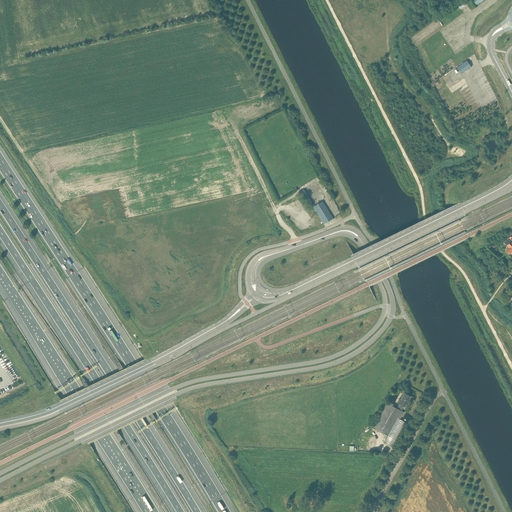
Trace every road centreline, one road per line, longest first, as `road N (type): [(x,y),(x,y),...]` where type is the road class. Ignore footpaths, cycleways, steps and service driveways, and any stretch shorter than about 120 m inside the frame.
road 1 (tertiary): [(0,481),(178,393),(317,369),(362,349),(383,330),(392,297),(360,234),(349,227),(329,234)]
road 2 (tertiary): [(329,234),(354,239),(382,291),(384,313),(357,343),(317,361),(177,386),(0,474)]
road 3 (motorway): [(224,511),(0,161)]
road 4 (motorway): [(196,511),(0,204)]
road 5 (motorway): [(0,231),(179,511)]
road 6 (motorway): [(0,275),(150,511)]
road 7 (tertiary): [(147,364),(219,325),(257,293)]
